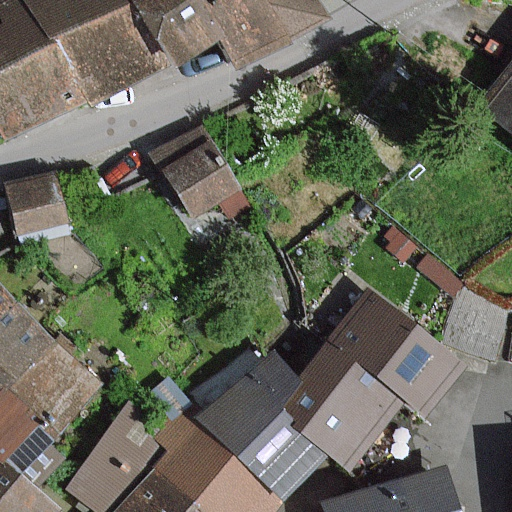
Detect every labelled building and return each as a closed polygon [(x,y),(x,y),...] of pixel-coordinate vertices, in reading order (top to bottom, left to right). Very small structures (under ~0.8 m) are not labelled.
[(0,123),(10,141),(89,95),(32,0),(10,0),(0,6),(0,123)] [(32,0),(89,95),(95,105),(170,61),(133,0),(32,0)] [(133,0),(170,61),(174,68),(197,54),(210,46),(221,40),(197,0),(133,0)] [(324,14),(315,0),(197,0),(221,40),(237,66),(324,14)] [(511,64),(483,100),(511,125),(511,64)] [(168,169),(196,214),(242,186),(214,141),(168,169)] [(23,233),(69,221),(57,175),(11,187),(23,233)] [(0,284),(0,326),(21,307),(0,284)] [(466,367),(375,292),(336,338),(410,399),(428,414),(466,367)] [(0,395),(56,345),(21,307),(0,326),(0,395)] [(331,344),(301,380),(282,403),(278,408),(308,432),(329,450),(351,468),(383,431),(395,416),(410,399),(336,338),(331,344)] [(0,443),(26,466),(103,385),(56,345),(0,395),(0,443)] [(278,408),(282,403),(301,380),(262,347),(207,413),(200,420),(292,495),(329,450),(308,432),(278,408)] [(162,427),(155,436),(167,446),(150,465),(155,469),(206,511),(277,511),(292,495),(200,420),(207,413),(188,397),(162,427)] [(118,511),(155,469),(150,465),(167,446),(155,436),(162,427),(131,401),(71,485),(102,511),(118,511)] [(58,511),(59,511),(0,463),(0,511),(58,511)] [(460,511),(447,466),(328,501),(331,511),(460,511)] [(206,511),(155,469),(118,511),(206,511)]
